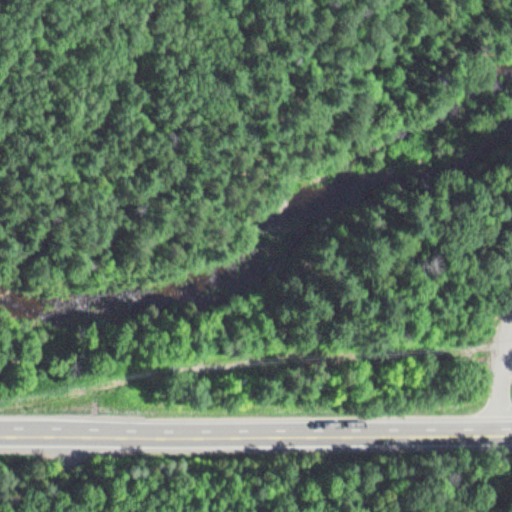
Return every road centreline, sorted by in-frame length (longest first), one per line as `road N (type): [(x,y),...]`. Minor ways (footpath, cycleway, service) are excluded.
road 1 (secondary): [(505,430),(0,430)]
road 2 (track): [(0,139),(79,118),(141,37),(157,0)]
